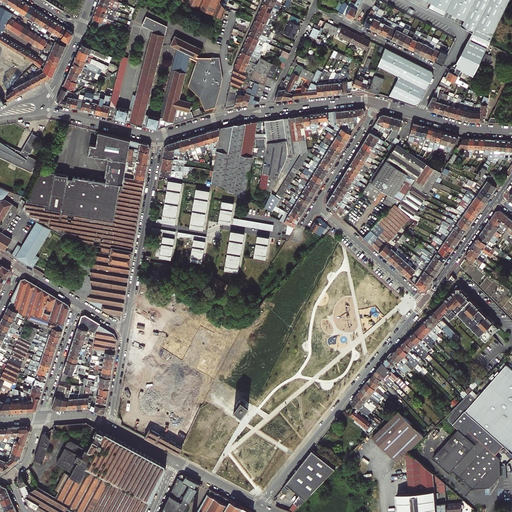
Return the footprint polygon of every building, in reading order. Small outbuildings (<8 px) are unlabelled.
[(4,8),(9,10),(14,0),(8,0),(7,3),(4,8)] [(14,0),(9,10),(13,13),(20,0),(14,0)] [(18,16),(26,3),(21,0),(20,0),(13,13),(18,16)] [(109,4),(101,0),(99,0),(98,4),(108,8),(109,4)] [(184,0),(217,15),(222,17),(225,7),(219,0),(184,0)] [(263,0),(263,2),(277,8),(279,9),(281,4),(272,0),(263,0)] [(342,14),(352,19),(361,1),(361,0),(356,0),(353,7),(346,4),(342,14)] [(445,10),(464,20),(474,0),(425,0),(430,2),(428,7),(443,15),(445,10)] [(474,0),(464,20),(461,26),(471,31),(455,62),(457,63),(454,67),(452,66),(451,66),(448,72),(458,77),(460,77),(463,72),(473,77),(476,70),(501,18),(509,0),(474,0)] [(277,8),(263,2),(260,7),(275,14),(277,8)] [(337,11),(342,14),(346,4),(342,2),(337,11)] [(23,18),(24,15),(31,6),(26,3),(18,16),(23,19),(25,20),(25,19),(23,18)] [(98,4),(96,8),(113,16),(115,11),(108,8),(98,4)] [(5,25),(6,26),(13,13),(9,10),(4,8),(3,7),(1,6),(0,6),(0,5),(0,31),(2,32),(5,25)] [(24,15),(29,18),(35,8),(31,6),(24,15)] [(258,13),(270,18),(272,14),(278,17),(278,15),(275,14),(260,7),(258,13)] [(27,21),(26,20),(26,21),(27,22),(32,25),(40,11),(35,8),(29,18),(27,21)] [(95,13),(108,19),(113,21),(115,17),(113,16),(96,8),(95,13)] [(376,11),(368,27),(374,30),(382,13),(383,13),(379,10),(380,9),(378,8),(376,11)] [(365,26),(368,27),(376,11),(371,9),(363,25),(365,26)] [(36,27),(44,14),(40,11),(32,25),(36,27)] [(16,19),(18,16),(13,13),(6,26),(3,30),(5,31),(8,27),(10,29),(11,29),(13,24),(12,24),(15,19),(16,19)] [(95,13),(93,18),(106,24),(108,19),(95,13)] [(270,18),(258,13),(256,18),(271,25),(272,23),(270,23),(272,19),(270,18)] [(382,13),(374,30),(380,33),(386,20),(382,18),(383,16),(384,14),(382,13)] [(49,17),(44,14),(36,27),(41,30),(49,17)] [(299,18),(291,14),(288,20),(290,21),(296,24),(299,18)] [(23,19),(18,16),(16,19),(15,19),(12,24),(13,24),(11,29),(15,32),(23,19)] [(160,116),(146,113),(167,26),(147,16),(143,25),(153,29),(133,110),(116,106),(121,88),(114,86),(113,92),(107,115),(158,128),(202,115),(197,102),(196,100),(191,102),(179,99),(184,77),(189,57),(190,55),(195,57),(202,48),(176,35),(171,45),(177,48),(160,116)] [(385,36),(392,22),(388,20),(389,19),(390,17),(388,16),(387,18),(386,20),(380,33),(385,36)] [(49,17),(41,30),(45,33),(47,30),(53,20),(49,17)] [(91,24),(107,32),(109,26),(110,27),(110,26),(106,24),(93,18),(91,24)] [(271,25),(256,18),(253,23),(271,32),(273,26),(271,25)] [(23,19),(15,32),(20,35),(23,30),(22,29),(25,25),(27,22),(26,21),(25,20),(23,19)] [(53,20),(47,30),(51,32),(48,35),(48,36),(49,36),(58,23),(53,20)] [(393,21),(392,22),(385,36),(391,39),(398,24),(393,21)] [(58,23),(49,36),(49,37),(51,38),(54,39),(57,35),(63,26),(58,23)] [(251,29),(269,37),(271,38),(273,33),(271,32),(253,23),(251,29)] [(398,24),(391,39),(396,42),(404,27),(398,24)] [(23,30),(20,35),(24,37),(29,28),(25,25),(22,29),(23,30)] [(29,28),(24,37),(29,40),(32,36),(31,35),(36,27),(32,25),(29,28)] [(329,30),(326,35),(332,37),(334,34),(337,28),(331,25),(329,30)] [(337,28),(334,34),(349,42),(354,33),(338,25),(337,28)] [(59,42),(61,38),(67,29),(63,26),(57,35),(54,39),(56,40),(57,41),(59,42)] [(36,27),(31,35),(32,36),(29,40),(33,43),(41,30),(36,27)] [(396,42),(401,44),(408,30),(409,29),(404,27),(396,42)] [(312,28),(307,41),(318,45),(319,43),(314,41),(318,31),(312,28)] [(67,29),(61,38),(69,43),(73,34),(73,32),(67,29)] [(269,37),(251,29),(248,34),(265,42),(266,42),(269,37)] [(416,29),(414,33),(407,47),(412,50),(419,36),(416,35),(418,30),(416,29)] [(0,35),(0,40),(7,45),(10,40),(2,35),(5,31),(3,30),(2,32),(1,34),(0,35)] [(41,30),(33,43),(38,46),(41,41),(40,41),(45,33),(41,30)] [(407,47),(414,33),(410,31),(408,30),(401,44),(407,47)] [(419,36),(412,50),(416,52),(418,53),(423,42),(421,41),(424,36),(425,34),(422,32),(419,36)] [(43,48),(44,44),(47,41),(49,37),(49,36),(48,36),(48,35),(45,33),(40,41),(41,41),(38,46),(42,48),(41,49),(43,50),(44,48),(43,48)] [(349,42),(347,45),(355,49),(356,45),(360,47),(365,50),(367,45),(369,42),(369,40),(354,33),(349,42)] [(246,39),(265,48),(266,49),(268,43),(266,42),(265,42),(248,34),(246,39)] [(431,40),(423,55),(429,58),(438,39),(433,36),(431,40)] [(481,62),(484,64),(486,60),(488,55),(496,38),(493,36),(481,62)] [(95,43),(84,38),(82,43),(93,48),(95,43)] [(426,38),(423,42),(418,53),(423,55),(431,40),(426,38)] [(429,58),(434,61),(439,51),(438,50),(443,40),(439,38),(438,39),(429,58)] [(263,54),(265,48),(246,39),(243,45),(261,53),(263,54)] [(10,40),(7,45),(16,51),(19,45),(10,40)] [(56,40),(54,46),(64,50),(66,45),(59,42),(57,41),(56,40)] [(54,46),(49,42),(47,41),(44,44),(47,45),(46,48),(51,51),(62,55),(64,50),(54,46)] [(82,43),(80,49),(91,54),(91,52),(105,58),(107,54),(93,48),(82,43)] [(434,61),(441,64),(447,54),(443,52),(446,46),(443,44),(439,51),(434,61)] [(25,57),(29,51),(19,45),(16,51),(25,57)] [(261,53),(243,45),(241,50),(256,57),(259,58),(261,53)] [(388,97),(414,105),(417,104),(432,75),(431,72),(384,48),(377,65),(398,76),(388,97)] [(76,57),(95,65),(103,69),(105,65),(91,59),(94,55),(91,54),(80,49),(76,57)] [(256,58),(256,57),(241,50),(238,55),(252,61),(253,57),(256,58)] [(34,62),(38,57),(29,51),(25,57),(31,60),(34,62)] [(62,55),(51,51),(49,56),(59,61),(62,55)] [(94,55),(109,62),(112,56),(107,54),(105,58),(91,52),(91,54),(94,55)] [(59,61),(49,56),(41,53),(41,54),(40,56),(46,62),(57,66),(59,61)] [(114,86),(121,88),(128,57),(122,55),(121,60),(119,66),(118,70),(114,86)] [(190,55),(189,57),(197,60),(188,86),(200,97),(205,108),(216,106),(221,89),(223,78),(220,57),(197,58),(195,57),(190,55)] [(238,55),(233,67),(251,74),(254,70),(256,63),(254,62),(252,61),(238,55)] [(284,63),(287,58),(280,55),(278,60),(284,63)] [(34,62),(40,66),(43,61),(40,58),(38,57),(34,62)] [(76,57),(74,62),(83,66),(93,70),(95,65),(76,57)] [(352,85),(360,87),(365,73),(371,58),(368,57),(363,70),(362,69),(361,71),(358,70),(352,85)] [(256,63),(254,70),(268,76),(271,78),(277,65),(276,65),(259,58),(256,63)] [(9,72),(13,75),(16,71),(0,61),(0,70),(0,71),(0,80),(3,82),(9,72)] [(57,66),(46,62),(43,69),(45,70),(52,76),(57,66)] [(84,72),(90,75),(91,71),(83,68),(83,66),(74,62),(71,67),(84,72)] [(297,65),(293,73),(299,75),(303,67),(303,66),(298,64),(297,65)] [(71,67),(69,72),(88,80),(89,77),(83,74),(84,72),(71,67)] [(224,108),(241,104),(250,78),(251,74),(233,67),(224,108)] [(303,67),(299,75),(304,77),(307,70),(303,67)] [(321,72),(322,73),(323,70),(317,67),(314,73),(307,86),(307,96),(318,95),(316,83),(321,72)] [(38,71),(40,73),(39,73),(43,81),(50,77),(43,71),(39,68),(38,69),(38,70),(38,71)] [(251,74),(260,79),(266,82),(268,76),(254,70),(251,74)] [(307,86),(314,73),(307,70),(304,77),(306,78),(303,84),(307,86)] [(328,94),(333,94),(332,82),(336,73),(334,73),(335,71),(333,70),(331,74),(327,83),(328,94)] [(342,71),(341,73),(337,83),(338,93),(343,93),(342,81),(346,72),(342,71)] [(67,77),(87,86),(92,84),(94,83),(88,80),(69,72),(67,77)] [(318,95),(323,95),(322,83),(326,75),(322,73),(321,72),(316,83),(318,95)] [(327,83),(331,74),(327,72),(326,75),(322,83),(323,95),(328,94),(327,83)] [(348,73),(346,72),(342,81),(343,93),(350,92),(352,87),(351,83),(347,83),(346,78),(349,77),(348,73)] [(450,80),(457,84),(466,88),(467,88),(469,84),(459,79),(460,77),(458,77),(448,72),(445,78),(450,80)] [(43,81),(39,73),(35,76),(39,83),(43,81)] [(337,83),(341,73),(339,73),(338,74),(336,73),(332,82),(333,94),(338,93),(337,83)] [(365,73),(360,87),(368,90),(371,82),(368,80),(368,79),(367,79),(368,74),(365,73)] [(289,80),(293,82),(295,78),(292,77),(290,76),(287,74),(285,79),(289,80)] [(383,79),(374,75),(371,82),(368,90),(377,93),(383,79)] [(39,83),(35,76),(30,78),(35,86),(39,83)] [(83,88),(87,86),(67,77),(62,87),(69,91),(72,92),(72,94),(73,95),(74,93),(79,90),(75,89),(76,87),(80,88),(81,87),(83,88)] [(30,88),(35,86),(30,78),(26,81),(30,88)] [(254,94),(256,91),(257,88),(258,85),(259,82),(250,78),(241,104),(259,101),(260,99),(253,97),(254,94)] [(274,100),(281,99),(289,80),(285,79),(284,81),(282,80),(276,94),(274,100)] [(289,80),(281,99),(292,98),(295,91),(298,85),(295,83),(293,82),(289,80)] [(30,88),(26,81),(22,83),(26,91),(30,88)] [(22,93),(26,91),(22,83),(18,85),(22,93)] [(307,96),(307,86),(303,84),(302,84),(302,90),(295,91),(292,98),(307,96)] [(429,110),(433,111),(440,86),(438,86),(427,105),(429,110)] [(438,112),(445,87),(440,86),(433,111),(438,112)] [(65,105),(69,91),(62,87),(57,100),(59,103),(65,105)] [(100,114),(107,115),(113,92),(111,92),(111,88),(107,87),(105,98),(100,114)] [(447,87),(445,87),(438,112),(442,114),(448,93),(450,88),(447,87)] [(13,98),(18,95),(15,89),(10,92),(10,93),(13,98)] [(71,106),(76,108),(78,99),(79,94),(81,89),(79,90),(74,93),(73,95),(73,97),(71,106)] [(90,111),(95,112),(101,91),(99,90),(97,95),(94,94),(93,97),(90,111)] [(453,95),(451,101),(455,102),(458,94),(463,95),(464,93),(455,90),(453,95)] [(95,112),(100,114),(105,98),(102,97),(102,94),(102,93),(102,91),(101,91),(95,112)] [(83,100),(81,109),(85,110),(89,96),(89,93),(86,92),(85,95),(83,100)] [(85,110),(90,111),(93,97),(94,94),(89,93),(89,96),(85,110)] [(453,95),(448,93),(442,114),(447,115),(451,101),(453,95)] [(76,108),(81,109),(83,100),(85,95),(79,94),(78,99),(76,108)] [(451,101),(447,115),(453,117),(459,103),(463,95),(458,94),(455,102),(451,101)] [(481,100),(480,108),(480,111),(479,122),(482,122),(484,120),(484,116),(485,116),(485,114),(486,113),(487,102),(488,97),(481,95),(481,100)] [(459,103),(453,117),(458,118),(464,103),(463,103),(463,104),(459,103)] [(469,104),(464,103),(458,118),(463,120),(469,104)] [(468,121),(472,106),(473,104),(471,103),(470,105),(469,104),(463,120),(468,121)] [(468,121),(474,121),(476,110),(477,107),(477,105),(475,105),(475,106),(472,106),(468,121)] [(363,108),(352,109),(353,125),(356,124),(364,112),(363,108)] [(327,112),(318,113),(320,127),(321,127),(322,126),(325,127),(327,125),(330,121),(328,119),(327,112)] [(318,113),(309,114),(311,130),(317,130),(319,129),(319,128),(320,127),(318,113)] [(311,130),(309,114),(302,115),(305,137),(312,136),(311,130)] [(380,115),(373,126),(379,130),(386,115),(383,114),(380,115)] [(283,165),(279,175),(282,176),(290,159),(292,158),(291,154),(301,152),(301,155),(289,175),(275,196),(270,193),(264,207),(272,211),(276,205),(278,201),(281,196),(284,192),(287,187),(290,183),(291,181),(292,179),(295,174),(298,170),(301,165),(303,162),(304,161),(307,156),(308,155),(307,149),(305,137),(302,115),(283,118),(286,137),(287,145),(287,148),(287,150),(287,152),(287,155),(286,157),(286,158),(285,161),(283,165)] [(386,133),(391,116),(386,115),(379,130),(382,132),(383,131),(386,133)] [(396,118),(391,116),(386,133),(388,135),(391,136),(396,118)] [(283,118),(264,120),(266,137),(267,143),(266,148),(264,159),(258,189),(271,192),(275,183),(279,175),(283,165),(285,161),(286,158),(286,157),(287,155),(287,152),(287,150),(287,148),(287,145),(286,137),(283,118)] [(393,143),(397,145),(400,140),(396,137),(402,119),(396,118),(391,136),(395,137),(392,142),(393,143)] [(251,157),(253,146),(255,137),(255,135),(257,121),(232,124),(224,126),(225,129),(219,130),(216,150),(214,163),(213,170),(212,176),(211,182),(245,198),(251,157)] [(414,138),(418,124),(413,123),(409,137),(414,138)] [(424,126),(418,124),(414,138),(420,140),(424,126)] [(348,138),(335,130),(327,125),(325,127),(333,132),(337,135),(336,136),(345,142),(348,138)] [(338,126),(335,130),(348,138),(351,133),(349,132),(342,128),(338,126)] [(424,126),(420,140),(419,143),(421,144),(419,150),(422,150),(423,145),(428,127),(424,126)] [(215,149),(216,150),(219,130),(220,127),(211,130),(215,142),(213,142),(214,144),(215,143),(216,145),(214,146),(215,149)] [(427,139),(430,140),(433,129),(428,127),(423,145),(425,145),(427,139)] [(345,142),(336,136),(332,134),(324,129),(322,132),(326,135),(334,139),(333,141),(343,147),(345,142)] [(433,147),(438,130),(433,129),(430,140),(428,146),(433,147)] [(215,142),(211,130),(206,131),(211,146),(214,145),(214,146),(216,145),(215,143),(214,144),(213,142),(215,142)] [(437,149),(438,147),(443,132),(438,130),(433,147),(437,149)] [(211,146),(206,131),(201,133),(206,149),(211,148),(211,146)] [(51,229),(68,237),(93,250),(92,262),(88,294),(86,299),(120,320),(145,180),(130,178),(126,177),(123,176),(124,171),(125,166),(126,160),(128,148),(130,140),(98,132),(96,145),(90,144),(88,155),(107,158),(104,177),(106,177),(105,181),(73,176),(72,178),(68,178),(68,175),(41,171),(38,176),(28,197),(26,201),(23,208),(29,218),(37,221),(51,229)] [(369,132),(367,137),(377,143),(378,142),(382,144),(384,141),(380,139),(376,136),(369,132)] [(443,132),(438,147),(449,150),(458,136),(443,132)] [(206,149),(201,133),(197,134),(201,150),(206,149)] [(0,157),(23,168),(31,173),(37,161),(28,156),(29,153),(31,154),(38,137),(32,134),(21,152),(6,144),(5,145),(0,141),(0,157)] [(201,150),(197,134),(192,136),(197,152),(201,150)] [(197,152),(192,136),(187,137),(191,150),(192,153),(197,152)] [(187,137),(182,139),(186,152),(191,150),(187,137)] [(265,139),(255,137),(253,146),(258,147),(256,157),(264,159),(266,148),(264,148),(265,139)] [(340,152),(343,147),(333,141),(325,137),(324,139),(326,140),(325,141),(327,142),(326,143),(340,152)] [(364,141),(379,150),(380,149),(381,146),(377,143),(367,137),(364,141)] [(463,137),(457,148),(461,148),(461,156),(466,156),(468,156),(469,151),(467,151),(468,138),(464,138),(463,137)] [(186,152),(182,139),(177,141),(180,150),(182,150),(183,154),(187,153),(186,152)] [(484,139),(479,139),(478,151),(479,151),(479,154),(479,157),(477,157),(476,159),(480,159),(481,158),(483,158),(483,154),(484,139)] [(484,139),(483,154),(489,154),(489,157),(487,161),(478,172),(477,174),(481,176),(483,174),(491,163),(494,159),(494,157),(495,140),(484,139)] [(148,145),(130,140),(128,148),(131,149),(133,149),(133,147),(138,148),(138,150),(149,152),(150,148),(148,145)] [(500,140),(495,140),(494,157),(494,159),(491,163),(494,165),(498,159),(499,159),(499,154),(500,140)] [(164,147),(163,152),(172,153),(175,153),(179,154),(181,154),(180,150),(177,141),(167,144),(164,147)] [(382,152),(379,150),(364,141),(361,146),(371,152),(376,155),(380,157),(382,153),(382,152)] [(340,152),(326,143),(325,142),(323,145),(324,146),(323,147),(337,156),(340,152)] [(395,198),(401,202),(416,180),(427,164),(424,162),(421,160),(419,159),(415,156),(410,153),(405,150),(406,147),(407,144),(404,143),(402,148),(397,145),(393,143),(392,146),(389,151),(387,153),(386,155),(383,159),(380,164),(377,168),(376,170),(375,173),(372,177),(369,182),(366,186),(364,189),(363,191),(362,192),(375,200),(382,190),(388,193),(395,198)] [(335,161),(337,156),(323,147),(322,147),(319,145),(317,147),(319,148),(319,149),(320,150),(319,151),(335,161)] [(358,151),(372,159),(373,157),(378,160),(380,157),(376,155),(371,152),(361,146),(358,151)] [(147,164),(149,152),(138,150),(135,149),(134,155),(131,155),(131,149),(128,148),(126,160),(129,161),(133,162),(147,164)] [(335,161),(319,151),(317,154),(323,157),(322,159),(332,165),(335,161)] [(367,160),(372,163),(374,160),(372,159),(358,151),(356,155),(366,162),(367,160)] [(456,155),(453,153),(448,162),(451,163),(456,155)] [(329,170),(332,165),(322,159),(316,156),(314,154),(312,157),(315,159),(320,162),(319,164),(329,170)] [(366,162),(356,155),(353,160),(368,169),(369,166),(373,168),(374,166),(371,165),(366,162)] [(174,158),(171,158),(163,157),(162,162),(177,165),(178,158),(174,158)] [(432,186),(435,182),(438,177),(441,172),(444,168),(445,166),(431,157),(428,161),(427,164),(416,180),(401,202),(398,207),(410,218),(411,219),(411,218),(415,213),(418,208),(421,204),(424,199),(426,195),(429,191),(432,186)] [(367,171),(368,169),(353,160),(350,164),(360,170),(361,168),(367,171)] [(371,165),(374,166),(377,168),(380,164),(374,160),(372,163),(371,165)] [(323,179),(326,174),(311,165),(304,161),(303,162),(307,165),(306,166),(309,168),(315,171),(313,173),(323,179)] [(311,165),(326,174),(329,170),(319,164),(314,161),(311,165)] [(184,166),(177,165),(162,162),(161,168),(183,172),(184,166)] [(365,173),(360,170),(350,164),(348,168),(361,177),(362,175),(364,176),(365,173)] [(146,169),(132,167),(128,166),(125,166),(124,171),(127,172),(131,172),(145,175),(146,169)] [(182,178),(183,172),(161,168),(160,174),(182,178)] [(366,180),(361,177),(348,168),(345,173),(354,179),(355,177),(361,181),(361,180),(364,182),(366,180)] [(305,177),(304,179),(318,188),(321,183),(311,177),(306,174),(300,171),(298,173),(305,177)] [(311,177),(321,183),(323,179),(313,173),(310,171),(309,173),(312,175),(311,177)] [(360,182),(354,179),(345,173),(342,178),(357,187),(358,185),(364,189),(366,186),(360,182)] [(483,183),(481,185),(492,193),(496,186),(490,182),(489,181),(485,178),(481,176),(479,180),(483,183)] [(495,176),(490,182),(496,186),(501,180),(495,176)] [(360,188),(357,187),(342,178),(339,182),(353,191),(354,191),(356,190),(358,191),(360,188)] [(312,197),(315,192),(300,183),(292,179),(291,181),(296,184),(299,186),(297,188),(312,197)] [(318,188),(304,179),(303,179),(300,183),(315,192),(318,188)] [(180,195),(182,182),(168,180),(166,193),(164,206),(161,219),(164,219),(165,220),(175,221),(177,208),(180,195)] [(353,191),(339,182),(336,187),(350,195),(353,191)] [(476,189),(488,197),(492,193),(481,185),(477,182),(475,185),(478,187),(476,189)] [(0,187),(0,199),(1,200),(9,191),(8,191),(0,187)] [(353,197),(350,195),(336,187),(334,191),(349,200),(350,198),(356,202),(357,199),(353,197)] [(474,187),(471,192),(485,202),(488,197),(476,189),(474,187)] [(207,204),(210,191),(196,188),(193,201),(191,214),(189,227),(195,229),(203,230),(205,217),(207,204)] [(312,197),(297,188),(295,192),(310,201),(312,197)] [(467,196),(482,207),(485,202),(471,192),(467,190),(464,195),(467,196)] [(349,200),(334,191),(331,196),(346,205),(349,200)] [(295,192),(292,197),(307,206),(310,201),(295,192)] [(395,198),(388,193),(382,202),(391,207),(394,203),(392,202),(395,198)] [(479,211),(482,207),(467,196),(464,195),(460,193),(457,198),(464,201),(479,211)] [(16,206),(19,199),(9,195),(7,200),(6,199),(1,200),(0,201),(0,226),(5,229),(18,207),(16,206)] [(344,209),(346,205),(331,196),(329,200),(338,206),(344,209)] [(461,206),(476,216),(479,211),(464,201),(457,198),(453,196),(452,198),(455,200),(454,202),(459,205),(461,206)] [(307,206),(292,197),(289,201),(304,210),(307,206)] [(390,239),(396,233),(410,218),(398,207),(401,202),(395,198),(392,202),(394,203),(391,207),(382,217),(370,230),(363,238),(379,252),(390,239)] [(302,215),(304,210),(289,201),(286,199),(284,202),(288,204),(286,206),(302,215)] [(232,213),(234,203),(222,200),(220,211),(218,222),(230,224),(232,213)] [(326,204),(344,220),(349,212),(346,211),(343,214),(337,209),(338,206),(329,200),(326,204)] [(462,210),(460,212),(473,220),(476,216),(461,206),(459,205),(458,207),(462,210)] [(302,215),(286,206),(284,210),(299,219),(302,215)] [(297,223),(299,219),(284,210),(279,207),(277,210),(283,214),(282,216),(297,223)] [(473,220),(460,212),(459,211),(454,208),(453,211),(457,213),(455,215),(469,225),(473,220)] [(497,211),(494,216),(501,221),(501,222),(504,225),(509,217),(501,210),(497,211)] [(466,229),(469,225),(455,215),(452,213),(450,216),(454,218),(452,220),(466,229)] [(505,225),(504,225),(501,222),(501,221),(494,216),(491,220),(502,228),(505,225)] [(506,231),(511,223),(511,219),(509,217),(504,225),(505,225),(502,228),(504,229),(506,231)] [(233,224),(273,229),(274,223),(234,218),(233,224)] [(321,227),(324,222),(320,218),(317,219),(311,229),(320,235),(324,228),(321,227)] [(466,229),(452,220),(449,218),(447,220),(451,222),(449,224),(463,234),(466,229)] [(502,228),(491,220),(488,225),(501,234),(504,229),(502,228)] [(18,245),(12,254),(33,267),(38,257),(35,255),(51,229),(37,221),(21,247),(18,245)] [(509,235),(511,231),(511,223),(506,231),(505,232),(504,234),(503,236),(502,237),(506,239),(508,237),(509,235)] [(460,239),(463,234),(449,224),(447,227),(446,229),(460,239)] [(501,234),(488,225),(485,229),(500,240),(502,237),(503,236),(500,234),(501,234)] [(152,233),(176,236),(177,230),(153,227),(152,233)] [(443,234),(457,243),(460,239),(446,229),(443,234)] [(485,229),(482,233),(495,242),(498,244),(500,240),(485,229)] [(12,239),(0,231),(0,247),(5,250),(12,239)] [(242,246),(244,234),(230,231),(228,244),(226,257),(223,270),(237,273),(239,259),(242,246)] [(453,248),(457,243),(443,234),(438,231),(437,234),(441,236),(440,238),(453,248)] [(495,242),(482,233),(479,237),(488,244),(491,246),(493,242),(494,243),(495,242)] [(392,241),(390,239),(379,252),(384,256),(394,244),(397,241),(400,238),(400,237),(398,234),(392,241)] [(172,248),(174,237),(162,235),(160,246),(158,257),(170,259),(172,248)] [(267,248),(269,237),(257,235),(255,246),(253,257),(265,259),(267,248)] [(433,240),(450,253),(453,248),(440,238),(436,236),(433,240)] [(487,245),(488,244),(479,237),(476,242),(490,253),(492,249),(487,245)] [(436,245),(434,248),(438,251),(447,257),(450,253),(433,240),(428,238),(427,240),(430,242),(436,245)] [(203,252),(205,241),(193,239),(191,249),(189,261),(201,263),(203,252)] [(489,255),(490,253),(476,242),(472,247),(481,254),(483,251),(489,255)] [(394,244),(384,256),(388,259),(398,247),(394,244)] [(434,255),(444,262),(447,257),(438,251),(434,248),(428,244),(426,247),(431,250),(436,253),(434,255)] [(402,251),(398,247),(388,259),(392,263),(402,251)] [(481,254),(472,247),(469,251),(483,262),(487,258),(481,254)] [(424,248),(421,252),(423,254),(441,266),(444,262),(434,255),(429,252),(424,248)] [(402,251),(392,263),(396,267),(406,255),(402,251)] [(487,265),(483,262),(469,251),(465,257),(483,270),(487,265)] [(418,265),(425,270),(434,276),(437,271),(424,262),(419,258),(414,254),(411,259),(415,262),(418,265)] [(419,258),(424,262),(437,271),(441,266),(423,254),(421,256),(419,258)] [(411,258),(406,255),(396,267),(400,270),(411,258)] [(404,274),(415,262),(411,259),(411,258),(400,270),(404,274)] [(88,294),(92,262),(79,260),(75,292),(86,299),(88,294)] [(418,265),(415,262),(404,274),(408,277),(411,274),(415,270),(418,265)] [(9,269),(0,263),(0,268),(9,273),(10,271),(9,269)] [(9,273),(0,268),(0,274),(7,278),(9,273)] [(434,276),(425,270),(424,272),(419,268),(417,271),(431,281),(434,276)] [(315,280),(298,270),(185,451),(204,460),(315,280)] [(431,281),(417,271),(414,275),(428,285),(431,281)] [(425,289),(428,285),(414,275),(410,280),(421,289),(425,289)] [(29,316),(28,318),(42,323),(55,328),(57,322),(64,324),(69,308),(68,304),(58,299),(44,290),(25,278),(21,279),(8,306),(22,313),(29,316)] [(463,290),(457,290),(435,312),(442,319),(447,315),(451,319),(452,320),(455,317),(459,313),(462,317),(465,320),(468,323),(475,330),(482,336),(484,338),(487,341),(490,338),(497,331),(500,329),(498,326),(495,323),(496,323),(489,316),(488,317),(481,310),(482,309),(472,300),(471,302),(468,299),(470,297),(463,290)] [(177,455),(239,331),(179,299),(166,323),(161,321),(159,325),(136,312),(126,367),(133,370),(128,382),(129,385),(143,393),(139,402),(152,409),(160,394),(165,397),(155,417),(145,437),(177,455)] [(22,313),(8,306),(5,311),(19,318),(22,319),(23,318),(20,316),(22,313)] [(19,318),(5,311),(2,317),(16,324),(19,318)] [(442,319),(435,312),(430,317),(447,334),(453,340),(458,335),(442,319)] [(85,315),(81,316),(78,327),(94,332),(94,337),(93,342),(92,347),(92,349),(98,350),(114,353),(117,341),(114,334),(99,325),(99,323),(85,315)] [(16,324),(2,317),(0,321),(15,329),(18,324),(16,324)] [(447,334),(430,317),(425,322),(442,339),(447,334)] [(15,329),(0,321),(0,326),(19,336),(20,336),(20,335),(15,332),(16,329),(15,329)] [(437,344),(442,339),(425,322),(420,327),(435,342),(437,344)] [(47,331),(50,332),(60,336),(62,330),(55,328),(42,323),(40,326),(44,327),(48,329),(47,331)] [(467,324),(474,331),(475,330),(468,323),(467,324)] [(0,326),(0,332),(8,337),(9,335),(18,339),(19,336),(0,326)] [(78,327),(76,331),(94,337),(94,332),(78,327)] [(415,331),(432,349),(435,346),(433,344),(435,342),(420,327),(415,331)] [(94,337),(76,331),(75,336),(88,340),(92,342),(93,342),(94,337)] [(427,354),(432,349),(415,331),(411,336),(427,354)] [(8,337),(0,332),(0,338),(3,340),(10,343),(11,341),(7,339),(8,337)] [(60,336),(50,332),(49,335),(48,334),(43,332),(42,335),(48,337),(58,340),(60,336)] [(0,410),(4,402),(0,400),(0,389),(1,387),(3,384),(10,387),(13,382),(15,377),(18,371),(20,366),(22,361),(24,357),(27,352),(29,347),(31,342),(20,336),(19,336),(18,339),(17,341),(15,346),(14,348),(13,350),(11,355),(9,359),(6,364),(5,367),(4,370),(1,375),(0,377),(0,410)] [(87,344),(88,340),(75,336),(73,341),(87,345),(91,347),(92,347),(93,342),(92,342),(91,345),(87,344)] [(427,354),(411,336),(406,341),(416,351),(418,349),(423,354),(425,356),(427,354)] [(55,350),(57,345),(41,340),(38,339),(33,337),(32,340),(41,343),(40,345),(55,350)] [(58,340),(48,337),(47,340),(46,340),(46,339),(41,338),(41,340),(57,345),(58,340)] [(9,345),(3,342),(3,343),(2,342),(3,340),(0,338),(0,343),(10,349),(13,350),(14,348),(9,345)] [(87,345),(73,341),(71,346),(85,350),(89,352),(92,352),(92,349),(92,347),(91,347),(90,350),(86,348),(87,345)] [(402,345),(418,362),(422,366),(424,363),(414,353),(416,351),(406,341),(402,345)] [(10,349),(0,343),(0,346),(4,349),(9,351),(10,349)] [(43,351),(54,355),(55,350),(40,345),(39,344),(38,347),(44,349),(43,351)] [(402,345),(397,349),(414,366),(416,369),(419,371),(421,369),(417,364),(418,362),(402,345)] [(71,346),(70,350),(83,355),(85,350),(71,346)] [(401,363),(403,364),(405,362),(411,369),(414,366),(397,349),(394,352),(393,351),(392,353),(401,363)] [(68,355),(82,360),(82,358),(88,360),(89,357),(88,356),(83,355),(70,350),(68,355)] [(36,355),(42,357),(52,360),(54,355),(43,351),(43,354),(37,352),(36,355)] [(392,353),(388,357),(396,365),(404,374),(408,370),(403,364),(401,363),(392,353)] [(114,358),(91,354),(91,357),(91,359),(96,360),(97,360),(113,363),(114,358)] [(68,355),(67,360),(81,365),(83,365),(84,362),(81,361),(82,360),(68,355)] [(34,360),(50,365),(52,360),(42,357),(41,359),(35,357),(34,360)] [(384,362),(397,376),(400,373),(394,366),(396,365),(388,357),(384,362)] [(49,370),(50,365),(34,360),(32,359),(31,362),(34,363),(33,365),(49,370)] [(81,365),(67,360),(65,365),(86,372),(86,369),(80,367),(81,365)] [(396,387),(402,381),(397,376),(384,362),(378,369),(396,387)] [(405,362),(403,364),(408,370),(409,371),(411,369),(405,362)] [(112,368),(90,364),(90,366),(98,367),(97,371),(111,373),(112,368)] [(49,370),(33,365),(32,367),(37,369),(37,372),(47,375),(49,370)] [(65,365),(63,371),(70,373),(78,375),(79,373),(85,375),(86,372),(65,365)] [(502,371),(496,366),(492,371),(488,375),(446,416),(459,429),(466,434),(470,430),(496,454),(504,445),(511,451),(511,369),(507,365),(502,371)] [(126,367),(124,380),(128,382),(133,370),(126,367)] [(396,387),(378,369),(375,373),(388,386),(390,384),(397,391),(398,390),(396,387)] [(45,380),(47,375),(37,372),(32,370),(31,373),(28,372),(27,374),(28,374),(36,377),(45,380)] [(372,377),(380,385),(385,391),(387,389),(394,397),(396,395),(388,386),(375,373),(372,377)] [(110,378),(95,375),(93,375),(89,374),(88,378),(88,379),(88,380),(91,380),(92,381),(94,381),(109,384),(110,378)] [(45,380),(36,377),(35,380),(27,377),(26,377),(25,380),(26,380),(43,386),(45,380)] [(382,393),(383,392),(378,386),(380,385),(372,377),(368,382),(381,395),(382,393)] [(43,386),(26,380),(24,386),(23,387),(24,388),(25,386),(42,391),(43,386)] [(64,398),(63,398),(61,409),(66,409),(70,393),(70,390),(71,387),(71,385),(67,384),(60,381),(58,386),(65,389),(67,389),(64,398)] [(364,386),(378,398),(381,395),(368,382),(364,386)] [(86,396),(84,396),(81,408),(87,407),(88,402),(89,398),(90,395),(90,392),(91,390),(92,386),(89,385),(86,385),(86,387),(85,389),(85,391),(87,392),(86,396)] [(24,388),(23,387),(22,391),(26,393),(32,394),(40,397),(42,391),(25,386),(24,388)] [(61,409),(63,398),(65,389),(58,386),(55,396),(51,407),(52,408),(54,410),(61,409)] [(81,408),(84,396),(84,394),(85,391),(85,389),(86,387),(81,386),(81,388),(79,395),(76,408),(81,408)] [(92,386),(91,390),(97,391),(96,394),(107,395),(108,388),(94,386),(92,386)] [(361,390),(369,398),(371,397),(376,401),(378,398),(364,386),(361,390)] [(5,400),(4,402),(0,410),(0,412),(11,412),(10,401),(9,390),(5,400)] [(358,394),(366,402),(368,400),(372,405),(374,403),(369,398),(361,390),(358,394)] [(66,409),(71,408),(75,394),(73,393),(70,393),(66,409)] [(33,400),(26,401),(27,411),(33,411),(36,408),(40,397),(32,394),(33,400)] [(152,409),(149,414),(155,417),(165,397),(160,394),(152,409)] [(374,409),(366,402),(358,394),(355,398),(368,410),(371,413),(374,409)] [(352,402),(357,407),(367,416),(371,420),(372,421),(376,425),(378,424),(372,418),(372,419),(368,416),(371,413),(368,410),(355,398),(352,402)] [(105,405),(92,403),(88,402),(87,407),(101,414),(104,412),(105,405)] [(251,407),(244,402),(239,408),(246,413),(251,407)] [(367,416),(357,407),(351,414),(362,425),(361,426),(365,430),(372,421),(371,420),(367,416)] [(400,411),(373,437),(398,463),(407,454),(410,451),(424,437),(400,411)] [(362,425),(351,414),(350,415),(361,426),(362,425)] [(27,426),(19,427),(15,438),(14,440),(25,444),(29,430),(27,426)] [(8,427),(3,443),(7,445),(8,443),(10,436),(15,438),(19,427),(8,427)] [(70,474),(68,473),(58,490),(55,496),(69,504),(72,506),(74,507),(79,510),(82,511),(144,511),(165,468),(164,464),(99,429),(96,435),(98,436),(95,442),(90,440),(88,445),(92,447),(90,451),(71,441),(70,441),(69,441),(68,442),(67,443),(56,462),(72,471),(70,474)] [(466,434),(459,429),(434,457),(451,472),(453,470),(473,488),(491,487),(501,476),(500,458),(496,454),(470,430),(466,434)] [(49,439),(45,434),(43,433),(34,460),(42,463),(49,439)] [(14,440),(15,438),(10,436),(8,443),(23,448),(25,444),(14,440)] [(6,449),(8,450),(21,455),(23,448),(8,443),(7,445),(6,449)] [(21,455),(8,450),(6,454),(10,456),(17,459),(18,460),(20,458),(21,455)] [(325,480),(336,469),(321,457),(313,451),(282,490),(286,493),(289,489),(289,490),(291,488),(300,495),(295,502),(300,506),(325,480)] [(437,511),(436,503),(434,473),(410,451),(407,454),(410,493),(397,494),(398,511),(437,511)] [(325,452),(321,457),(336,469),(340,464),(325,452)] [(6,462),(10,456),(6,454),(4,453),(3,455),(2,456),(0,461),(0,469),(2,471),(6,462)] [(17,459),(10,456),(6,462),(2,471),(3,471),(18,460),(17,459)] [(55,488),(58,490),(68,473),(64,471),(55,488)] [(28,488),(29,487),(26,481),(21,474),(19,476),(18,480),(20,487),(26,484),(28,488)] [(183,511),(200,483),(182,474),(178,475),(160,511),(183,511)] [(26,484),(20,487),(24,494),(30,491),(29,487),(28,488),(26,484)] [(1,485),(0,487),(0,499),(9,495),(6,487),(1,485)] [(28,505),(40,511),(64,511),(69,504),(55,496),(45,491),(37,487),(30,491),(24,494),(28,505)] [(252,511),(253,511),(211,489),(197,511),(252,511)] [(9,495),(0,499),(0,505),(12,501),(9,495)] [(5,510),(14,506),(12,501),(0,505),(0,511),(5,510)] [(459,501),(446,502),(447,511),(461,511),(461,504),(459,504),(459,501)] [(447,511),(446,502),(436,503),(437,511),(447,511)]
